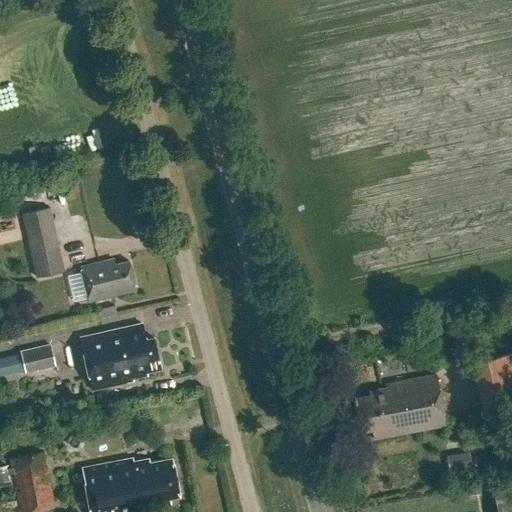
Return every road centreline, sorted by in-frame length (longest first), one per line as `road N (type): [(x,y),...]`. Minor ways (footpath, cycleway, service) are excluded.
road 1 (residential): [(251,511),(113,0)]
road 2 (tertiary): [(319,511),(183,0)]
